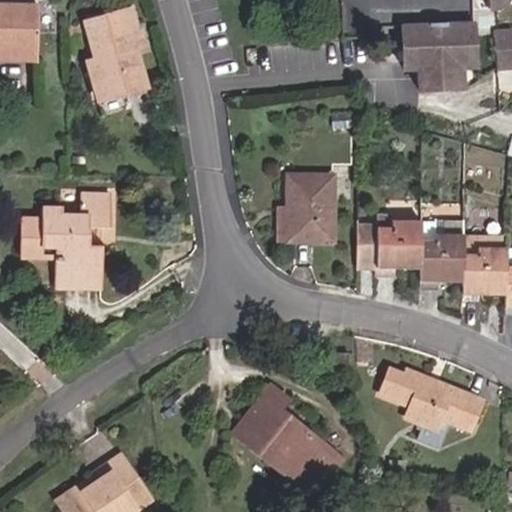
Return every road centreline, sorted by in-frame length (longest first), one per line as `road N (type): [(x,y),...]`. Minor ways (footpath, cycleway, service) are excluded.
road 1 (residential): [(172,0),(230,302)]
road 2 (residential): [(230,302),(389,321),(511,370)]
road 3 (residential): [(0,448),(92,382),(230,302)]
